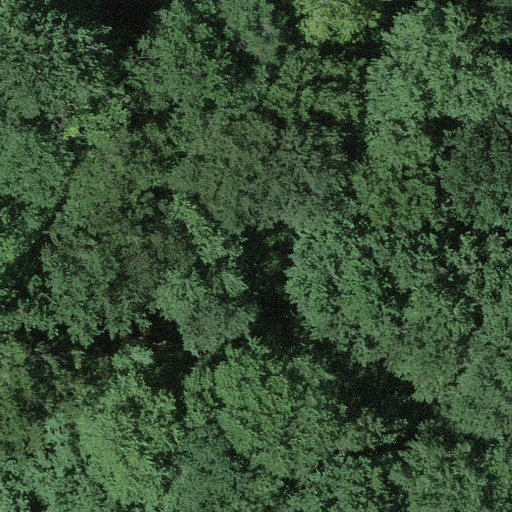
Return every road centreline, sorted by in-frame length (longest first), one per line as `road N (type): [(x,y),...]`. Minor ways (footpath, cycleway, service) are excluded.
road 1 (track): [(405,0),(398,64),(309,208),(184,328),(0,414)]
road 2 (track): [(323,188),(511,147)]
